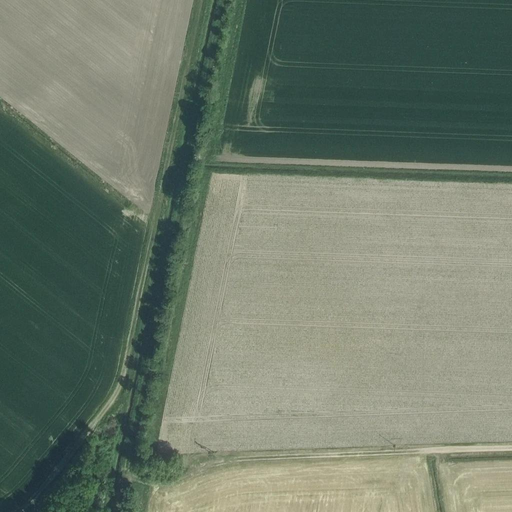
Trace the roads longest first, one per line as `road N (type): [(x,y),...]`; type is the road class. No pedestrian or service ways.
road 1 (track): [(127,475),(174,479),(236,460),(511,450)]
road 2 (track): [(120,511),(175,245)]
